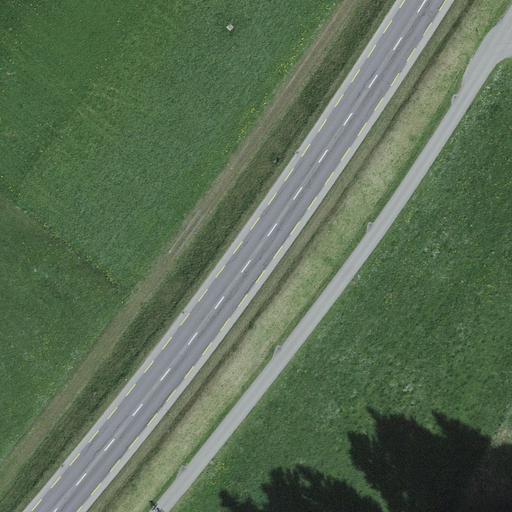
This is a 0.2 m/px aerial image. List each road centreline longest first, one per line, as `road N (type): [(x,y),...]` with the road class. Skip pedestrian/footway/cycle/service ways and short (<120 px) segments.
road 1 (primary): [(54,511),(192,335),(420,0)]
road 2 (track): [(511,18),(427,159),(157,511)]
road 3 (track): [(346,0),(0,474)]
